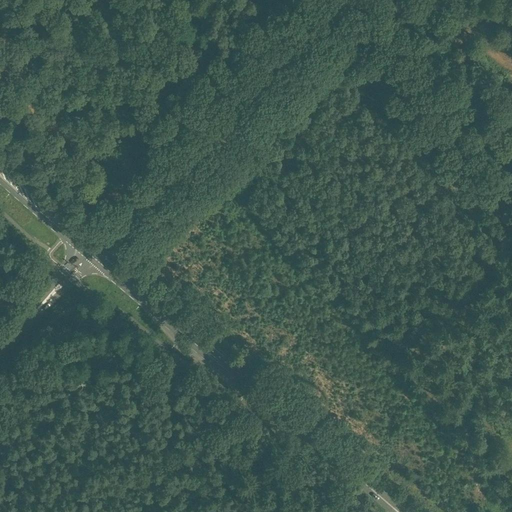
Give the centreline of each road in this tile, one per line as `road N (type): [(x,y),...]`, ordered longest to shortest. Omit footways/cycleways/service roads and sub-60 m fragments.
road 1 (secondary): [(397,511),(92,252)]
road 2 (tertiary): [(0,345),(92,252)]
road 3 (secondary): [(92,252),(0,171)]
